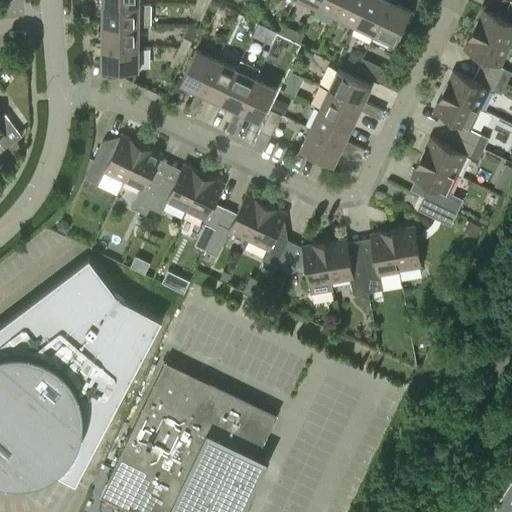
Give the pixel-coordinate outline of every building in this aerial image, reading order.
[(196,0),(194,4),(203,8),(206,0),(196,0)] [(335,14),(342,0),(318,0),(316,5),(335,14)] [(365,0),(342,0),(335,14),(355,24),(365,0)] [(365,0),(355,24),(374,33),(390,0),(394,2),(394,0),(365,0)] [(410,10),(394,2),(390,0),(374,33),(394,43),(410,10)] [(102,3),(102,24),(138,25),(151,25),(151,3),(138,3),(102,3)] [(198,19),(203,8),(194,4),(189,15),(198,19)] [(511,21),(482,8),(472,28),(509,46),(511,47),(511,21)] [(102,46),(138,47),(138,25),(102,24),(102,46)] [(500,66),(509,46),(472,28),(463,48),(500,66)] [(183,36),(178,47),(187,51),(192,40),(183,36)] [(138,47),(102,46),(101,69),(138,69),(138,47)] [(181,61),(187,51),(178,47),(173,57),(181,61)] [(180,82),(197,90),(200,91),(216,59),(196,49),(180,82)] [(306,51),(301,61),(309,65),(314,55),(306,51)] [(364,54),(359,51),(352,53),(348,63),(357,68),(364,54)] [(220,101),(236,68),(216,59),(200,91),(197,90),(192,100),(200,104),(205,94),(220,101)] [(359,70),(369,75),(375,64),(364,59),(359,70)] [(220,101),(236,108),(239,110),(255,77),(236,68),(220,101)] [(361,104),(359,108),(369,113),(373,105),(363,100),(371,84),(338,68),(328,88),(361,104)] [(503,68),(498,79),(506,82),(511,72),(503,68)] [(452,70),(442,90),(479,108),(489,88),(452,70)] [(239,110),(236,108),(231,119),(239,123),(244,112),(260,120),(275,87),(255,77),(239,110)] [(501,93),(506,82),(498,79),(493,90),(501,93)] [(319,108),(351,124),(359,108),(361,104),(328,88),(319,108)] [(470,128),(479,108),(442,90),(433,111),(470,128)] [(200,104),(192,100),(186,110),(195,114),(200,104)] [(277,100),(273,109),(284,115),(288,105),(277,100)] [(383,110),(373,105),(369,113),(379,118),(383,110)] [(351,124),(319,108),(309,127),(342,143),(340,147),(350,152),(354,144),(344,139),(351,124)] [(270,109),(259,131),(270,136),(281,114),(270,109)] [(0,143),(4,148),(21,135),(5,113),(0,116),(0,143)] [(239,123),(231,119),(226,129),(234,133),(239,123)] [(332,164),(340,147),(342,143),(309,127),(300,148),(332,164)] [(104,170),(123,179),(141,142),(121,133),(117,140),(108,141),(103,139),(85,177),(95,182),(98,183),(104,170)] [(481,133),(475,144),(483,148),(488,137),(481,133)] [(430,136),(420,156),(457,174),(467,153),(430,136)] [(161,152),(141,142),(123,179),(139,187),(130,206),(146,214),(149,206),(163,177),(152,172),(161,152)] [(354,144),(350,152),(361,157),(365,149),(354,144)] [(478,159),(483,148),(475,144),(470,155),(478,159)] [(448,191),(457,174),(420,156),(410,176),(428,185),(423,195),(456,212),(463,198),(448,191)] [(173,182),(163,177),(149,206),(160,211),(165,200),(185,209),(203,172),(183,163),(173,182)] [(499,174),(509,179),(510,180),(511,175),(511,167),(504,163),(499,174)] [(223,182),(203,172),(185,209),(206,219),(223,182)] [(85,177),(82,185),(91,190),(95,182),(85,177)] [(248,239),(266,202),(245,193),(228,229),(248,239)] [(450,225),(456,212),(423,195),(416,208),(450,225)] [(262,260),(274,265),(286,240),(275,234),(286,212),(266,202),(248,239),(267,248),(262,260)] [(482,213),(479,220),(487,224),(490,217),(482,213)] [(481,228),(469,222),(464,232),(476,238),(481,228)] [(206,248),(216,228),(205,223),(195,244),(205,249),(206,248)] [(392,229),(399,269),(421,265),(414,225),(392,229)] [(380,273),(399,269),(392,229),(369,233),(374,258),(362,260),(367,291),(380,289),(382,288),(380,273)] [(362,260),(350,262),(346,237),(324,241),(331,281),(350,278),(352,293),(367,291),(362,260)] [(301,245),(302,252),(294,253),(298,245),(286,240),(274,265),(290,273),(306,271),(310,293),(332,290),(331,281),(324,241),(301,245)] [(0,476),(2,477),(14,479),(26,479),(38,476),(49,472),(54,469),(76,481),(162,317),(125,298),(91,256),(0,323),(0,476)] [(223,270),(219,279),(226,282),(230,273),(223,270)] [(265,282),(250,275),(243,290),(257,297),(265,282)] [(276,415),(165,360),(100,494),(137,511),(228,511),(237,494),(276,415)]
